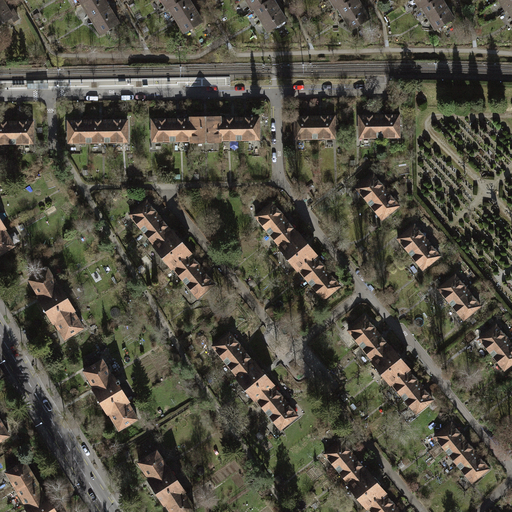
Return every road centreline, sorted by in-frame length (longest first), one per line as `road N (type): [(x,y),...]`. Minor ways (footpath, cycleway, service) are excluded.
road 1 (residential): [(511,468),(364,291)]
road 2 (residential): [(364,291),(276,179),(274,92)]
road 3 (residential): [(274,92),(49,96)]
road 4 (residential): [(290,350),(162,186)]
road 5 (secondary): [(109,511),(0,334)]
road 6 (residential): [(420,511),(290,350)]
